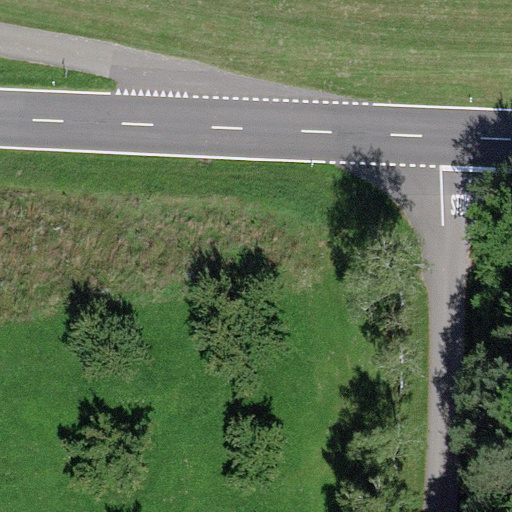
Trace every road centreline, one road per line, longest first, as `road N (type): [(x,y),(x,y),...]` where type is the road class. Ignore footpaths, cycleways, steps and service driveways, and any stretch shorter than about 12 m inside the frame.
road 1 (unclassified): [(443,511),(443,136)]
road 2 (unclassified): [(285,131),(217,97),(0,36)]
road 3 (secondary): [(285,131),(0,119)]
road 4 (secondary): [(443,136),(285,131)]
